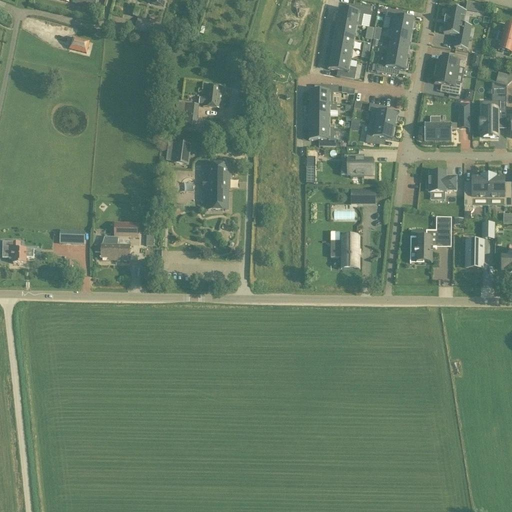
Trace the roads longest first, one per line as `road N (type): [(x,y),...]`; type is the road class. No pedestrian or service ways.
road 1 (unclassified): [(511,302),(0,295)]
road 2 (unclassified): [(0,101),(17,19),(26,12),(153,38)]
road 3 (track): [(29,511),(6,295)]
